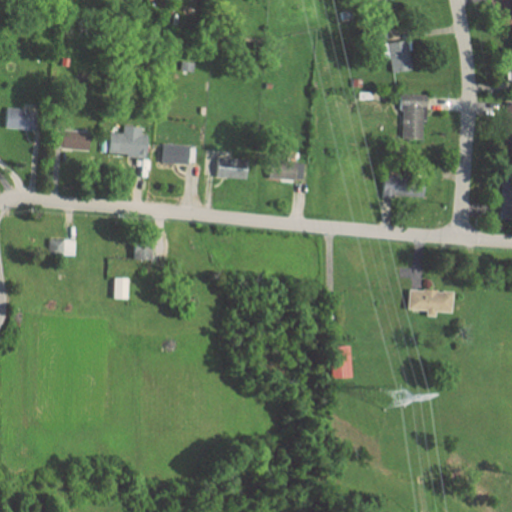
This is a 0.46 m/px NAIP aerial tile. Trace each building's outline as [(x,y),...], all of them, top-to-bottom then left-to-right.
[(379,44),(382,60),(387,59),(390,72),(411,69),(406,39),(379,44)] [(425,95),(399,94),(398,139),(420,140),(421,122),(424,122),(425,95)] [(34,109),(4,108),(2,128),(32,130),(34,109)] [(105,154),(144,156),(144,135),(139,135),(139,127),(121,126),(120,133),(107,132),(105,154)] [(57,149),(86,150),(87,131),(58,130),(57,149)] [(192,145),(160,144),(159,162),(191,163),(192,145)] [(213,178),(243,179),(244,159),(214,158),(213,178)] [(300,180),(300,162),(267,160),(266,179),(300,180)] [(419,199),(422,179),(382,174),(379,193),(419,199)] [(496,220),(511,220),(511,176),(498,177),(496,220)] [(131,259),(148,260),(148,230),(139,230),(139,240),(131,240),(131,259)] [(60,240),(47,240),(46,254),(60,255),(60,240)] [(124,299),(125,278),(111,278),(110,299),(124,299)] [(405,310),(424,311),(424,313),(448,314),(449,291),(405,289),(405,310)] [(328,378),(348,378),(347,346),(326,346),(328,378)]
